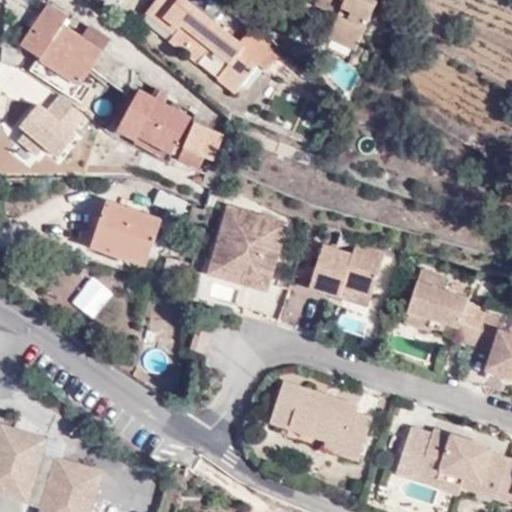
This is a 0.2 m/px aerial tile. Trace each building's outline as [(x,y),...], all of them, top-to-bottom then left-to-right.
[(175,0),(157,0),(149,12),(180,34),(175,41),(173,45),(222,80),(228,73),(245,85),(253,90),(275,59),(242,35),(236,43),(175,0)] [(320,0),(319,3),(344,17),(352,4),(345,0),(320,0)] [(382,0),(345,0),(352,4),(344,17),(331,40),(357,52),(384,1),(382,0)] [(113,58),(107,55),(80,37),(76,35),(83,24),(55,5),(29,49),(47,63),(38,76),(84,105),(113,58)] [(180,34),(149,12),(144,19),(175,41),(180,34)] [(80,37),(107,55),(115,45),(88,27),(80,37)] [(239,93),(245,85),(228,73),(222,80),(239,93)] [(155,99),(142,91),(120,133),(137,143),(140,138),(172,152),(189,117),(165,104),(167,97),(159,92),(155,99)] [(223,138),(196,124),(180,161),(203,170),(209,158),(213,161),(223,138)] [(196,176),(188,196),(208,204),(216,185),(196,176)] [(158,189),(153,203),(181,214),(187,200),(158,189)] [(511,196),(499,191),(492,209),(511,216),(511,196)] [(93,244),(114,253),(116,247),(152,260),(164,219),(107,199),(93,244)] [(288,220),(234,204),(210,269),(248,281),(252,268),(272,276),(288,220)] [(186,232),(200,234),(205,212),(189,210),(186,232)] [(371,302),(384,251),(356,242),(354,251),(323,243),(312,285),(371,302)] [(113,263),(149,275),(152,260),(116,247),(114,253),(113,263)] [(475,340),(484,309),(468,304),(470,298),(442,288),(446,277),(419,269),(405,312),(458,329),(455,341),(472,347),(475,340)] [(503,314),(484,309),(475,340),(492,344),(486,368),(511,376),(511,333),(498,330),(503,314)] [(511,316),(503,314),(498,330),(511,333),(511,316)] [(208,352),(213,334),(197,329),(191,347),(208,352)] [(353,410),(355,400),(279,377),(266,420),(285,427),(288,419),(339,437),(335,452),(361,459),(372,416),(353,410)] [(35,511),(88,511),(99,471),(41,454),(45,438),(0,426),(0,494),(36,506),(35,511)] [(461,487),(494,496),(506,457),(485,451),(471,447),(472,439),(432,429),(419,474),(448,483),(461,487)] [(471,447),(485,451),(487,442),(472,439),(471,447)] [(511,458),(506,457),(494,496),(511,502),(511,458)] [(460,495),(461,487),(448,483),(445,491),(460,495)]
